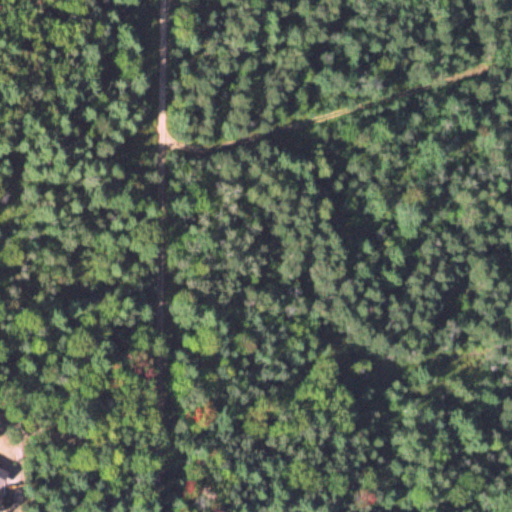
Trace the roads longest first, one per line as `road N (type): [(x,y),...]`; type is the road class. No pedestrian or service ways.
road 1 (track): [(145,0),(149,102),(164,133),(160,511)]
road 2 (track): [(164,133),(195,144),(511,62)]
